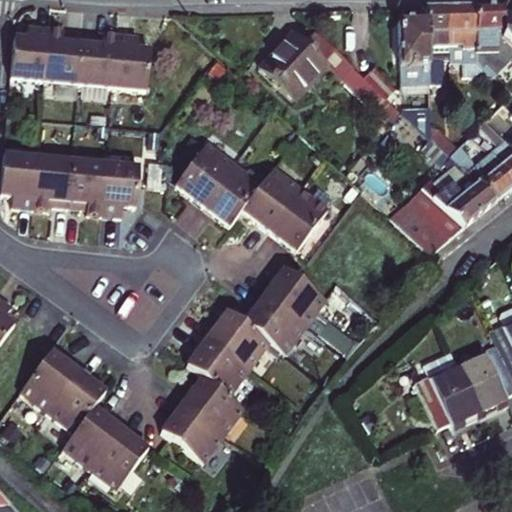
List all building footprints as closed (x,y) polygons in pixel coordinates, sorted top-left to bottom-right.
[(475,66),(475,10),(461,11),(447,11),(449,64),(449,67),(462,67),(462,80),(477,79),(482,73),(475,66)] [(511,50),(504,43),(503,19),(502,10),(488,10),(475,10),(475,66),(482,73),(491,81),(494,79),(499,83),(511,70),(511,50)] [(440,64),(449,64),(447,11),(436,11),(425,12),(425,25),(428,88),(441,88),(440,64)] [(504,43),(511,50),(511,17),(503,19),(504,43)] [(397,26),(400,90),(428,89),(428,88),(425,25),(411,26),(397,26)] [(44,84),(49,32),(38,31),(27,30),(26,42),(13,40),(10,81),(44,84)] [(44,84),(78,87),(82,43),(62,41),(62,33),(56,33),(49,32),(44,84)] [(82,43),(78,87),(112,90),(117,38),(110,37),(103,36),(102,45),(82,43)] [(372,107),(387,121),(395,112),(386,104),(364,82),(315,36),(304,47),(292,36),(275,54),(258,72),(294,106),(328,71),(369,110),(372,107)] [(117,38),(112,90),(146,94),(150,53),(138,51),(139,40),(128,39),(117,38)] [(364,82),(386,104),(396,93),(374,71),(364,82)] [(78,87),(44,84),(43,100),(77,103),(78,87)] [(428,89),(400,90),(400,99),(428,98),(428,89)] [(414,129),(430,144),(429,128),(428,98),(400,99),(400,117),(414,129)] [(495,101),(482,113),(489,121),(502,108),(495,101)] [(395,112),(387,121),(392,126),(400,117),(395,112)] [(472,123),(479,130),(484,126),(489,121),(482,113),(472,123)] [(392,126),(400,132),(405,138),(414,129),(400,117),(392,126)] [(388,145),(400,132),(392,126),(380,138),(388,145)] [(479,130),(478,132),(497,151),(503,145),(484,126),(479,130)] [(436,133),(429,128),(430,144),(449,161),(456,153),(436,133)] [(441,171),(444,168),(450,162),(449,161),(430,144),(414,129),(405,138),(441,171)] [(187,172),(204,150),(191,140),(174,162),(187,172)] [(511,183),(511,154),(507,150),(503,145),(497,151),(490,157),(503,170),(495,176),(507,187),(511,183)] [(188,200),(202,211),(235,167),(207,146),(204,150),(187,172),(174,189),(188,200)] [(505,197),(511,191),(511,183),(507,187),(495,176),(503,170),(490,157),(489,158),(488,157),(473,169),(459,151),(456,153),(449,161),(450,162),(460,171),(494,205),(505,197)] [(21,213),(32,214),(37,157),(3,154),(0,188),(0,199),(11,201),(10,212),(21,213)] [(47,211),(67,212),(71,161),(37,157),(32,214),(39,215),(46,215),(47,211)] [(93,219),(100,220),(106,164),(71,161),(67,212),(86,214),(86,219),(93,219)] [(444,168),(450,174),(453,171),(456,174),(460,171),(450,162),(444,168)] [(106,164),(100,220),(111,221),(122,222),(123,211),(135,212),(139,167),(106,164)] [(235,167),(202,211),(216,221),(229,231),(241,215),(262,187),(235,167)] [(151,168),(149,188),(164,189),(165,169),(151,168)] [(421,194),(461,232),(478,219),(494,205),(460,171),(456,174),(453,171),(450,174),(433,188),(429,184),(421,194)] [(269,236),(300,193),(273,173),(262,187),(241,215),(255,225),(269,236)] [(317,191),(310,201),(325,212),(332,202),(317,191)] [(310,201),(300,193),(269,236),(282,246),(296,256),(327,214),(325,212),(310,201)] [(409,206),(449,243),(455,237),(461,232),(421,194),(409,206)] [(391,223),(430,259),(439,251),(449,243),(409,206),(391,223)] [(325,305),(283,273),(273,287),(263,300),(305,332),(326,305),(325,304),(325,305)] [(285,359),(305,332),(263,300),(253,314),(243,327),(285,359)] [(0,347),(14,328),(5,321),(11,312),(3,306),(0,303),(0,347)] [(511,311),(500,317),(499,323),(502,329),(488,336),(494,350),(510,383),(511,382),(511,311)] [(217,329),(206,343),(248,374),(269,347),(227,315),(217,329)] [(248,374),(206,343),(196,356),(186,370),(201,382),(228,402),(248,374)] [(511,387),(510,383),(494,350),(482,355),(484,359),(456,371),(478,418),(492,412),(506,405),(503,401),(511,396),(511,387)] [(47,417),(78,375),(65,365),(51,355),(19,397),(47,417)] [(478,418),(456,371),(449,357),(422,370),(427,381),(414,386),(437,434),(449,428),(450,431),(464,425),(478,418)] [(74,438),(94,412),(105,396),(92,385),(78,375),(47,417),(74,438)] [(243,413),(228,402),(201,382),(191,395),(181,409),(223,441),(243,413)] [(203,468),(223,441),(181,409),(172,421),(166,428),(160,436),(168,442),(203,468)] [(74,438),(62,454),(89,474),(121,432),(107,422),(94,412),(74,438)] [(133,441),(121,432),(89,474),(116,494),(148,453),(140,447),(133,441)]
